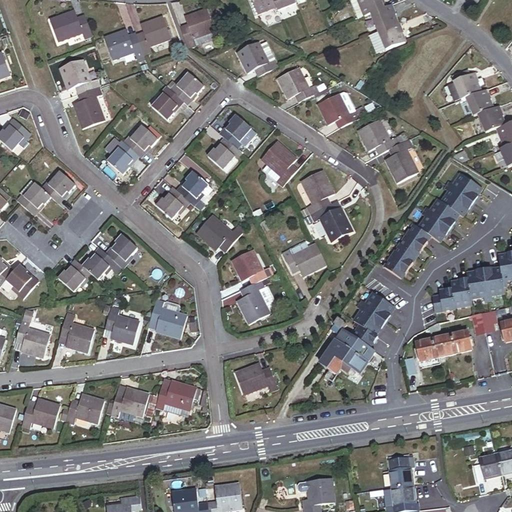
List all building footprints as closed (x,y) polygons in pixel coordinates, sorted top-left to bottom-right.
[(272,0),(251,0),(257,16),(276,8),(272,0)] [(294,0),(272,0),(276,8),(278,12),(296,5),(294,0)] [(357,0),(352,0),(349,1),(357,20),(364,17),(357,0)] [(371,15),(387,8),(383,0),(357,0),(364,17),(371,15)] [(398,25),(394,16),(396,15),(392,6),(387,8),(371,15),(378,33),(398,25)] [(182,32),(189,50),(196,47),(194,40),(215,33),(206,10),(185,18),(189,29),(182,32)] [(50,21),(59,44),(83,35),(85,41),(92,38),(86,19),(78,22),(74,12),(50,21)] [(171,41),(162,17),(141,25),(145,36),(137,39),(145,58),(152,55),(150,49),(171,41)] [(405,44),(402,35),(404,34),(400,24),(398,25),(378,33),(385,49),(386,52),(405,44)] [(145,58),(137,39),(130,41),(126,31),(104,39),(113,62),(135,54),(137,61),(145,58)] [(215,33),(194,40),(196,47),(217,40),(215,33)] [(385,49),(378,33),(370,36),(376,52),(385,49)] [(237,54),(248,75),(258,70),(261,77),(279,68),(276,61),(270,64),(261,47),(259,43),(237,54)] [(267,44),(261,47),(270,64),(276,61),(267,44)] [(0,80),(11,77),(2,53),(0,54),(0,80)] [(90,83),(83,61),(60,70),(67,91),(79,87),(81,95),(99,88),(100,88),(97,80),(90,83)] [(299,69),(277,80),(288,100),(297,95),(301,103),(320,94),(318,91),(316,86),(309,89),(299,69)] [(452,78),(454,83),(470,76),(469,72),(452,78)] [(197,96),(204,89),(189,74),(177,87),(175,85),(170,91),(183,102),(187,106),(196,95),(197,96)] [(454,83),(445,86),(452,104),(461,100),(461,101),(467,99),(481,93),(479,88),(485,86),(482,80),(478,81),(475,74),(470,76),(454,83)] [(100,81),(102,87),(109,85),(107,79),(100,81)] [(106,122),(97,98),(102,96),(99,88),(81,95),(80,95),(83,103),(73,106),(82,131),(106,122)] [(173,113),(183,102),(170,91),(166,88),(161,94),(164,96),(152,109),(168,123),(175,115),(173,113)] [(494,110),(490,101),(492,100),(488,91),(481,93),(467,99),(474,118),(479,116),(494,110)] [(344,93),(340,95),(350,115),(356,112),(347,94),(344,93)] [(318,106),(328,127),(339,122),(342,129),(360,120),(356,112),(350,115),(340,95),(318,106)] [(505,127),(502,118),(504,117),(500,107),(494,110),(479,116),(486,134),(497,130),(505,127)] [(362,109),(356,112),(360,120),(366,117),(362,109)] [(30,115),(22,110),(18,116),(26,120),(30,115)] [(252,131),(235,116),(228,124),(231,126),(221,137),(226,141),(238,151),(242,146),(240,144),(251,131),(252,131)] [(390,142),(380,121),(358,132),(369,153),(378,148),(382,155),(392,150),(401,146),(397,139),(390,142)] [(4,131),(0,134),(0,142),(12,153),(24,139),(26,142),(31,137),(15,122),(6,132),(4,131)] [(511,123),(505,127),(497,130),(505,148),(511,145),(511,123)] [(151,149),(158,142),(142,127),(130,140),(128,139),(124,144),(138,157),(140,159),(149,148),(151,149)] [(256,135),(251,131),(240,144),(242,146),(245,148),(256,135)] [(404,135),(397,139),(401,146),(408,142),(404,135)] [(237,161),(242,155),(238,151),(226,141),(216,152),(214,150),(207,158),(224,172),(224,171),(227,174),(238,162),(237,161)] [(419,174),(408,151),(413,148),(410,141),(408,142),(401,146),(392,150),(395,157),(386,162),(397,185),(419,174)] [(128,168),(138,157),(124,144),(122,143),(117,148),(119,150),(108,163),(123,177),(130,169),(128,168)] [(289,168),(297,160),(277,143),(261,161),(267,166),(281,178),(276,183),(282,189),(296,173),(289,168)] [(511,145),(505,148),(500,150),(502,153),(508,168),(511,166),(511,145)] [(463,165),(470,162),(466,153),(453,159),(463,165)] [(508,168),(502,153),(495,156),(501,171),(508,168)] [(263,171),(276,183),(281,178),(267,166),(263,171)] [(334,195),(322,172),(300,182),(312,206),(307,209),(310,216),(328,207),(324,200),(334,195)] [(76,187),(59,173),(48,186),(46,184),(41,190),(52,199),(58,204),(67,193),(69,195),(76,187)] [(203,194),(209,187),(192,173),(185,181),(187,183),(178,194),(191,205),(194,208),(199,203),(197,201),(203,194)] [(476,197),(483,189),(462,174),(453,186),(449,183),(447,187),(473,205),(478,198),(476,197)] [(24,198),(36,185),(32,182),(20,195),(22,196),(24,198)] [(41,190),(36,185),(24,198),(22,196),(17,202),(20,205),(33,217),(43,206),(44,207),(52,199),(41,190)] [(214,191),(209,187),(203,194),(207,199),(214,191)] [(469,211),(473,205),(447,187),(445,190),(449,193),(441,204),(459,216),(462,218),(468,210),(469,211)] [(11,200),(0,190),(0,197),(7,204),(11,200)] [(178,194),(174,191),(165,201),(162,199),(155,207),(172,221),(183,208),(186,210),(191,205),(178,194)] [(0,212),(1,213),(8,205),(7,204),(0,197),(0,212)] [(459,216),(441,204),(438,201),(431,212),(427,209),(424,212),(450,231),(455,224),(454,223),(459,216)] [(338,202),(328,207),(332,215),(342,210),(338,202)] [(206,209),(199,203),(194,208),(201,214),(206,209)] [(353,232),(342,210),(332,215),(328,207),(310,216),(314,224),(319,221),(331,244),(353,232)] [(310,216),(307,209),(300,212),(304,219),(310,216)] [(450,231),(424,212),(422,216),(426,218),(418,229),(430,238),(439,244),(445,236),(446,237),(450,231)] [(314,224),(310,216),(304,219),(307,227),(314,224)] [(197,235),(216,252),(218,250),(223,244),(229,249),(242,234),(236,229),(232,234),(213,217),(197,235)] [(427,243),(430,238),(418,229),(414,226),(406,237),(423,249),(427,243)] [(126,264),(137,250),(121,236),(114,243),(117,246),(107,257),(117,265),(123,271),(128,265),(126,264)] [(420,254),(423,249),(406,237),(399,247),(415,259),(419,254),(420,254)] [(229,249),(223,244),(218,250),(224,255),(229,249)] [(289,251),(292,257),(305,250),(302,244),(289,251)] [(326,268),(315,245),(305,250),(292,257),(289,251),(282,254),(291,273),(298,269),(303,279),(326,268)] [(412,264),(415,259),(399,247),(391,258),(409,270),(412,265),(412,264)] [(112,270),(117,265),(107,257),(101,251),(91,261),(90,259),(82,268),(93,277),(98,282),(110,268),(112,270)] [(263,272),(253,252),(231,262),(241,283),(252,278),(255,285),(261,282),(273,276),(270,269),(263,272)] [(511,279),(511,252),(507,253),(507,254),(498,256),(500,268),(503,286),(507,285),(506,280),(511,279)] [(409,270),(391,258),(384,269),(401,280),(404,275),(405,276),(409,270)] [(13,274),(3,265),(4,263),(0,259),(0,289),(6,282),(13,274)] [(88,283),(93,277),(82,268),(76,263),(67,274),(65,272),(58,280),(74,294),(85,281),(88,283)] [(123,271),(117,265),(112,270),(120,277),(124,271),(123,271)] [(37,284),(27,275),(29,273),(20,266),(13,274),(6,282),(19,294),(18,296),(23,301),(37,284)] [(503,286),(500,268),(492,269),(491,268),(483,269),(488,301),(492,300),(491,295),(504,293),(503,286)] [(488,301),(483,269),(476,270),(476,272),(467,273),(468,278),(470,298),(483,296),(484,301),(488,301)] [(470,298),(468,278),(460,279),(460,281),(451,282),(452,288),(455,307),(471,305),(470,298)] [(267,307),(273,304),(274,302),(268,290),(266,289),(265,290),(261,282),(255,285),(245,290),(249,297),(237,303),(248,326),(271,316),(267,307)] [(455,307),(452,288),(446,289),(439,290),(440,295),(432,296),(434,312),(455,309),(455,307)] [(389,317),(394,310),(373,295),(366,306),(362,303),(359,306),(386,324),(389,320),(390,318),(389,317)] [(156,332),(156,333),(181,340),(187,317),(179,314),(163,310),(164,303),(157,301),(151,321),(158,323),(156,332)] [(164,303),(163,310),(179,314),(180,308),(179,306),(167,303),(164,303)] [(386,324),(359,306),(357,310),(361,312),(354,323),(356,324),(375,337),(380,330),(381,331),(386,324)] [(114,329),(111,340),(133,347),(140,323),(118,317),(120,310),(112,308),(106,327),(114,329)] [(25,312),(22,321),(30,323),(33,313),(26,312),(25,312)] [(491,312),(480,315),(484,333),(496,330),(491,312)] [(480,315),(471,317),(475,335),(484,333),(480,315)] [(66,347),(66,348),(88,354),(95,331),(73,325),(75,318),(67,316),(61,335),(69,337),(66,347)] [(21,352),(21,353),(43,360),(50,336),(28,330),(30,323),(22,321),(17,340),(24,342),(21,352)] [(158,323),(151,321),(149,330),(156,332),(158,323)] [(511,341),(511,321),(501,324),(505,344),(511,341)] [(374,344),(377,339),(375,337),(356,324),(354,327),(358,330),(353,338),(369,349),(373,344),(374,344)] [(441,332),(439,324),(428,330),(431,336),(441,332)] [(339,337),(320,365),(337,376),(342,370),(349,375),(352,370),(360,376),(375,353),(369,349),(353,338),(343,331),(335,326),(331,331),(339,337)] [(114,329),(106,327),(103,338),(111,340),(114,329)] [(471,351),(467,332),(442,338),(446,357),(471,351)] [(69,337),(61,335),(58,345),(66,347),(69,337)] [(446,357),(442,338),(416,344),(421,363),(446,357)] [(24,342),(17,340),(14,350),(21,352),(24,342)] [(405,361),(407,377),(416,375),(413,360),(405,361)] [(263,375),(259,365),(235,374),(243,397),(268,388),(270,394),(278,391),(271,372),(263,375)] [(164,380),(161,391),(169,393),(172,382),(164,380)] [(197,389),(172,382),(169,393),(161,391),(156,410),(163,412),(165,406),(191,413),(197,389)] [(128,389),(119,387),(116,398),(124,400),(128,389)] [(149,395),(128,389),(124,400),(116,398),(114,405),(111,417),(119,420),(121,413),(135,417),(142,419),(149,395)] [(105,402),(82,396),(79,406),(72,404),(70,412),(66,424),(74,426),(76,420),(98,426),(105,402)] [(60,407),(38,400),(35,411),(28,409),(22,428),(30,431),(32,424),(53,431),(60,407)] [(17,411),(0,406),(0,432),(10,435),(17,411)] [(191,413),(165,406),(163,412),(189,419),(191,413)] [(66,424),(70,412),(64,410),(61,422),(66,424)] [(135,417),(121,413),(119,420),(133,424),(135,417)] [(511,451),(497,455),(501,476),(511,473),(511,451)] [(501,476),(497,455),(479,459),(480,466),(474,467),(478,484),(484,483),(484,480),(501,476)] [(412,487),(410,469),(414,468),(412,457),(388,461),(392,490),(412,487)] [(334,505),(331,480),(299,484),(297,486),(298,491),(300,493),(308,492),(309,500),(302,501),(303,511),(320,511),(320,507),(334,505)] [(225,511),(243,510),(240,485),(215,488),(216,502),(207,503),(208,511),(225,511)] [(415,505),(412,487),(392,490),(384,491),(386,511),(416,511),(419,511),(418,505),(415,505)] [(198,505),(196,491),(172,494),(174,511),(208,511),(207,503),(198,505)] [(133,511),(141,511),(140,498),(121,500),(122,507),(107,509),(107,511),(133,511)] [(90,501),(82,506),(85,511),(93,507),(90,501)]
